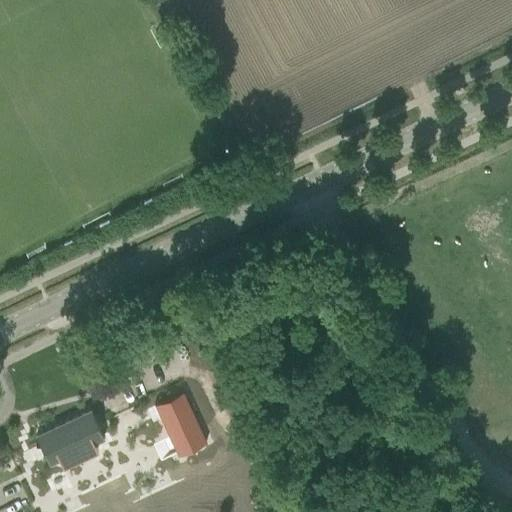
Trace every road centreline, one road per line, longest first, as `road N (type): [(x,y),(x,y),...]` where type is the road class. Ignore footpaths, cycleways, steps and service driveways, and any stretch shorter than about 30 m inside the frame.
road 1 (tertiary): [(0,331),(511,92)]
road 2 (track): [(479,482),(314,213)]
